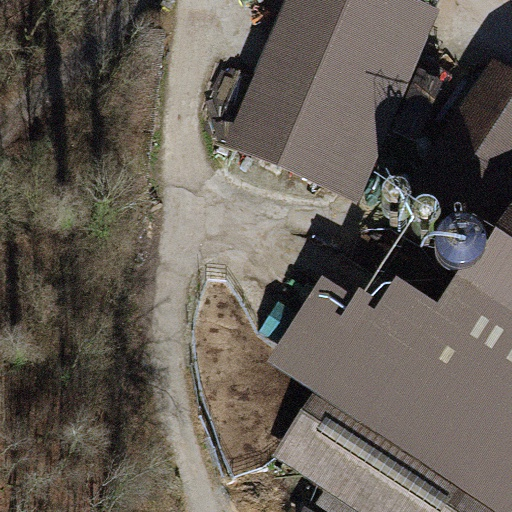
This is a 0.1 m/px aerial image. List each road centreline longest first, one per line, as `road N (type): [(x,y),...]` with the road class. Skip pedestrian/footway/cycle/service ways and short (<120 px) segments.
road 1 (track): [(211,511),(153,361),(193,0)]
road 2 (track): [(0,120),(146,0)]
road 3 (track): [(153,361),(154,511)]
